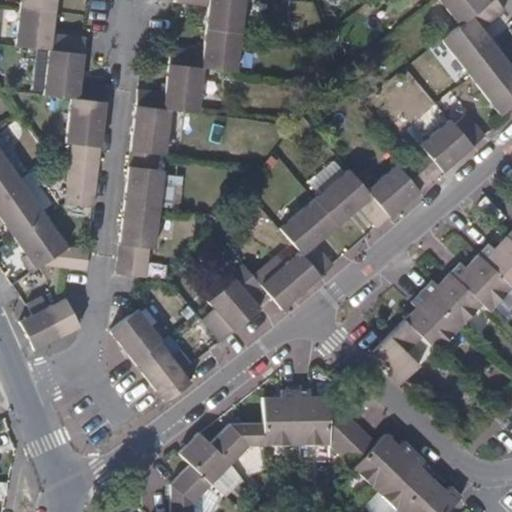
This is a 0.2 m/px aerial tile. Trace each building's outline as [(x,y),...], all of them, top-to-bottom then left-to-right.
[(51,17),(54,0),(17,0),(16,13),(51,17)] [(241,38),(245,0),(174,0),(174,8),(208,11),(206,34),(241,38)] [(493,1),(492,0),(434,0),(433,1),(457,31),(493,1)] [(501,56),(482,32),(504,15),(493,1),(457,31),(441,42),(471,81),(501,56)] [(49,39),(51,17),(16,13),(12,50),(47,55),(82,59),(84,43),(49,39)] [(237,77),(241,38),(206,34),(204,56),(169,53),(167,69),(201,73),(237,77)] [(79,88),(82,59),(47,55),(41,101),(69,104),(105,108),(106,92),(79,88)] [(501,119),(511,110),(511,69),(501,56),(471,81),(501,119)] [(196,119),(201,73),(167,69),(163,98),(137,95),(135,112),(170,116),(196,119)] [(100,153),(105,108),(69,104),(64,150),(70,150),(100,153)] [(164,160),(170,116),(135,112),(130,157),(128,172),(157,175),(159,160),(164,160)] [(483,140),(465,118),(454,127),(472,149),(483,140)] [(472,149),(454,127),(450,123),(421,149),(424,154),(413,164),(431,186),(433,184),(472,149)] [(98,168),(99,154),(100,153),(70,150),(68,165),(98,168)] [(0,192),(16,182),(0,160),(0,192)] [(389,222),(431,186),(413,164),(401,175),(397,170),(366,195),(389,222)] [(96,183),(98,168),(68,165),(66,180),(96,183)] [(158,215),(162,176),(157,175),(128,172),(125,201),(123,211),(158,215)] [(389,222),(366,195),(348,175),(313,205),(337,233),(359,213),(376,233),(389,222)] [(94,198),(96,183),(66,180),(65,194),(94,198)] [(43,221),(16,182),(0,192),(0,228),(11,244),(43,221)] [(92,214),(94,198),(65,194),(63,210),(92,214)] [(337,233),(313,205),(279,235),(299,258),(319,282),(332,271),(314,251),(337,233)] [(154,252),(158,215),(123,211),(119,249),(117,265),(147,268),(149,252),(154,252)] [(65,252),(43,221),(11,244),(21,259),(15,264),(26,280),(40,269),(65,252)] [(511,247),(506,242),(493,255),(488,251),(479,260),(511,292),(511,247)] [(85,277),(87,256),(65,252),(40,269),(85,277)] [(319,282),(299,258),(283,272),(276,264),(253,283),(261,292),(271,304),(282,294),(290,304),(319,282)] [(511,293),(511,292),(479,260),(467,273),(460,267),(448,278),(482,310),(490,318),(511,293)] [(145,284),(147,268),(117,265),(115,280),(145,284)] [(259,315),(249,303),(261,292),(253,283),(242,270),(229,281),(233,286),(208,307),(214,314),(233,336),(259,315)] [(482,310),(448,278),(435,291),(432,287),(422,298),(459,334),(482,310)] [(259,315),(271,304),(261,292),(249,303),(259,315)] [(280,314),(290,304),(282,294),(271,304),(280,314)] [(459,334),(422,298),(412,308),(415,313),(404,326),(422,343),(437,358),(459,334)] [(78,333),(63,305),(44,314),(39,304),(25,311),(31,322),(33,325),(46,350),(78,333)] [(233,336),(214,314),(202,325),(221,347),(233,337),(233,336)] [(159,348),(137,317),(121,328),(110,337),(132,368),(159,348)] [(46,350),(33,325),(31,322),(19,328),(32,357),(46,350)] [(405,360),(422,343),(404,326),(374,358),(393,378),(388,384),(398,393),(418,372),(405,360)] [(190,370),(179,356),(171,362),(159,348),(132,368),(154,397),(182,376),(190,370)] [(162,409),(189,388),(182,376),(154,397),(162,409)] [(300,454),(299,400),(285,399),(285,407),(267,408),(268,434),(268,455),(300,454)] [(334,452),(333,406),(314,406),(314,399),(299,400),(300,454),(334,452)] [(360,430),(334,406),(333,406),(334,452),(336,454),(360,430)] [(347,464),(371,440),(360,430),(336,454),(347,464)] [(268,455),(268,434),(235,435),(216,455),(235,475),(254,455),(268,455)] [(358,475),(381,450),(371,440),(347,464),(358,475)] [(380,496),(417,458),(407,449),(403,454),(390,441),(381,450),(358,475),(380,496)] [(235,475),(216,455),(204,443),(183,462),(196,475),(216,495),(235,475)] [(397,511),(409,511),(436,484),(423,472),(428,468),(417,458),(380,496),(397,511)] [(197,511),(216,495),(196,475),(176,494),(176,511),(197,511)] [(448,511),(453,507),(461,499),(454,494),(450,498),(436,484),(409,511),(448,511)]
